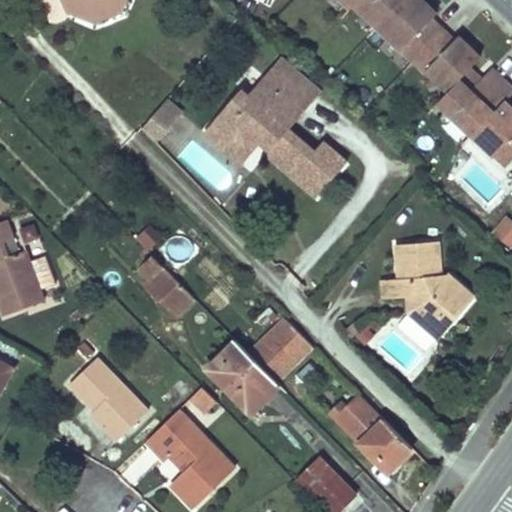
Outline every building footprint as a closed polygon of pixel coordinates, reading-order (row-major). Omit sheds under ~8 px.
[(44,0),(50,13),(69,6),(66,0),(44,0)] [(66,0),(69,6),(97,17),(122,7),(124,0),(66,0)] [(360,0),(356,4),(379,25),(402,0),(360,0)] [(438,14),(424,1),(418,7),(414,3),(417,0),(416,0),(402,0),(379,25),(391,36),(394,32),(407,44),(403,49),(416,60),(444,30),(433,19),(438,14)] [(456,40),(444,30),(416,60),(427,71),(429,69),(451,90),(465,75),(472,68),(482,58),(459,37),(456,40)] [(275,65),(315,99),(324,89),(284,55),(275,65)] [(243,88),(206,130),(228,148),(238,136),(255,150),(269,134),(278,141),(269,152),(318,194),(348,159),(324,139),(316,148),(291,126),(315,99),(275,65),(251,94),(243,88)] [(493,68),(483,78),(476,85),(465,75),(451,90),(441,101),(475,134),(495,112),(484,102),(505,80),(493,68)] [(483,78),(472,68),(465,75),(476,85),(483,78)] [(511,96),(511,86),(505,80),(484,102),(495,112),(475,134),(498,156),(505,148),(511,154),(511,107),(506,102),(511,96)] [(180,114),(166,101),(154,115),(167,127),(180,114)] [(167,127),(154,115),(141,129),(154,142),(167,127)] [(244,162),(255,150),(238,136),(228,148),(244,162)] [(511,154),(505,148),(498,156),(509,167),(511,163),(511,154)] [(511,244),(511,218),(504,214),(493,233),(511,244)] [(14,235),(7,217),(0,218),(0,227),(4,238),(14,235)] [(0,227),(0,296),(6,312),(46,297),(42,287),(34,266),(32,260),(27,246),(9,253),(4,238),(0,227)] [(384,302),(402,301),(407,301),(413,295),(419,301),(410,311),(425,325),(434,315),(447,326),(474,295),(449,273),(442,274),(440,242),(396,246),(400,283),(382,284),(384,302)] [(32,260),(34,266),(42,287),(56,283),(46,255),(32,260)] [(153,255),(139,268),(147,276),(161,263),(153,255)] [(147,276),(144,279),(160,297),(177,280),(161,263),(147,276)] [(177,280),(160,297),(176,313),(194,297),(177,280)] [(407,301),(402,301),(410,311),(419,301),(413,295),(407,301)] [(270,304),(259,315),(266,322),(277,311),(270,304)] [(285,315),(248,352),(248,353),(275,380),(312,344),(285,315)] [(434,315),(425,325),(439,336),(447,326),(434,315)] [(235,339),(206,368),(246,408),(275,380),(248,353),(248,352),(235,339)] [(70,382),(90,402),(94,399),(100,404),(95,409),(92,412),(118,438),(148,409),(97,355),(70,382)] [(0,357),(0,386),(12,364),(0,357)] [(201,384),(191,394),(206,410),(216,399),(201,384)] [(94,399),(90,402),(95,409),(100,404),(94,399)] [(179,406),(148,437),(166,457),(173,451),(188,467),(171,482),(193,504),(235,464),(179,406)] [(412,446),(375,409),(351,433),(387,470),(412,446)] [(321,456),(297,479),(329,511),(334,511),(355,491),(321,456)]
